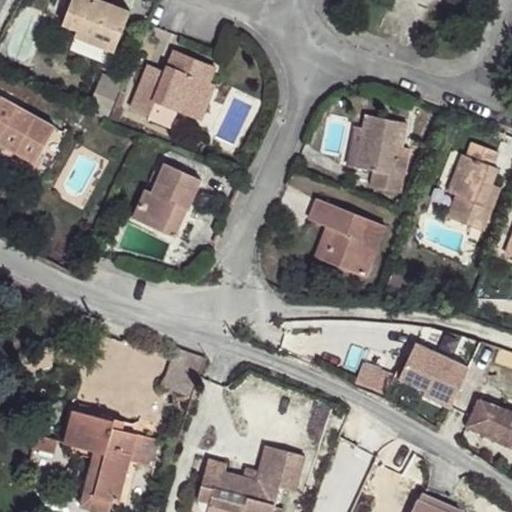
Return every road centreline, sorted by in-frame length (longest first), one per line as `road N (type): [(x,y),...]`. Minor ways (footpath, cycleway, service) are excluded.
road 1 (residential): [(206,332),(407,418),(511,489)]
road 2 (residential): [(299,30),(299,96),(206,332)]
road 3 (unknown): [(240,346),(258,316),(281,313),(418,321),(511,345)]
road 4 (residential): [(511,33),(486,99),(299,30)]
road 5 (residential): [(0,254),(67,288),(206,332)]
